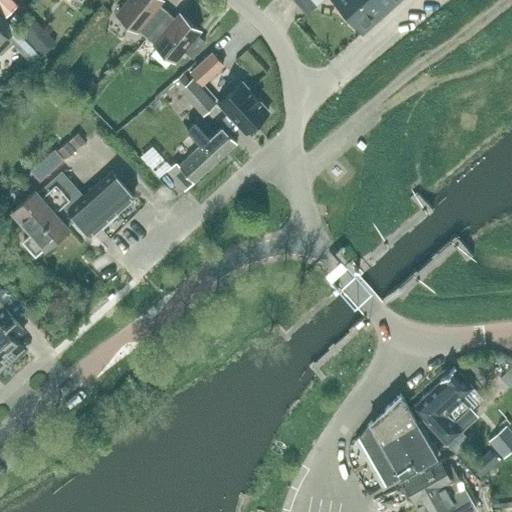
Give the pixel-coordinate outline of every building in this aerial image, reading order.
[(11,0),(0,0),(0,14),(5,19),(18,7),(11,0)] [(158,3),(160,0),(129,0),(118,14),(137,30),(137,29),(146,37),(167,11),(158,3)] [(295,0),(305,10),(316,0),(295,0)] [(334,0),(363,33),(387,11),(376,0),(334,0)] [(376,0),(387,11),(399,0),(376,0)] [(199,29),(180,14),(177,19),(167,11),(146,37),(156,45),(174,60),(199,29)] [(20,32),(42,55),(56,42),(34,19),(20,32)] [(212,53),(191,71),(203,84),(223,65),(212,53)] [(177,86),(203,116),(216,105),(186,70),(173,82),(158,96),(161,100),(177,86)] [(83,84),(83,89),(86,93),(91,94),(96,90),(96,85),(93,81),(88,80),(83,84)] [(241,82),(219,102),(246,132),(268,112),(241,82)] [(176,162),(167,170),(185,190),(237,143),(222,127),(215,133),(200,116),(186,129),(201,146),(179,165),(176,162)] [(69,140),(77,149),(86,141),(78,132),(69,140)] [(58,149),(65,158),(75,150),(67,141),(58,149)] [(55,149),(31,171),(40,181),(64,159),(55,149)] [(71,213),(90,234),(134,196),(112,171),(83,196),(62,172),(38,193),(34,189),(12,208),(32,231),(23,239),(34,253),(44,245),(45,246),(67,226),(62,220),(71,213)] [(2,288),(0,289),(0,300),(16,320),(24,313),(2,288)] [(0,353),(7,361),(12,356),(16,360),(26,351),(23,348),(23,347),(16,339),(26,331),(18,322),(16,320),(0,300),(0,353)] [(467,435),(461,430),(462,429),(454,420),(469,406),(463,398),(473,387),(455,366),(412,406),(446,444),(447,443),(452,449),(467,435)] [(438,454),(403,397),(400,392),(386,405),(387,406),(369,422),(358,436),(386,485),(438,454)] [(511,431),(507,426),(489,442),(503,457),(511,448),(511,431)] [(479,477),(498,459),(490,450),(470,467),(479,477)] [(445,456),(402,480),(420,511),(468,511),(475,508),(445,456)]
